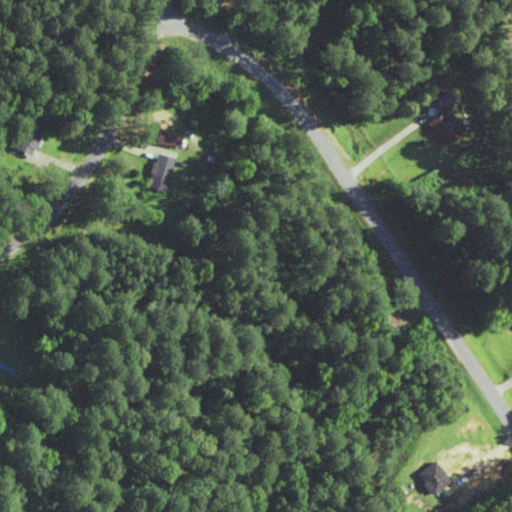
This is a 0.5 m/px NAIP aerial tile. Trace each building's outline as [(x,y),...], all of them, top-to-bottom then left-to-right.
[(423,121),(436,146),(458,134),(445,109),(423,121)] [(42,128),(22,118),(7,148),(27,158),(42,128)] [(174,133),(152,129),(149,143),(171,148),(174,133)] [(138,184),(154,191),(167,160),(151,153),(138,184)] [(444,481),(427,460),(410,474),(427,495),(444,481)]
